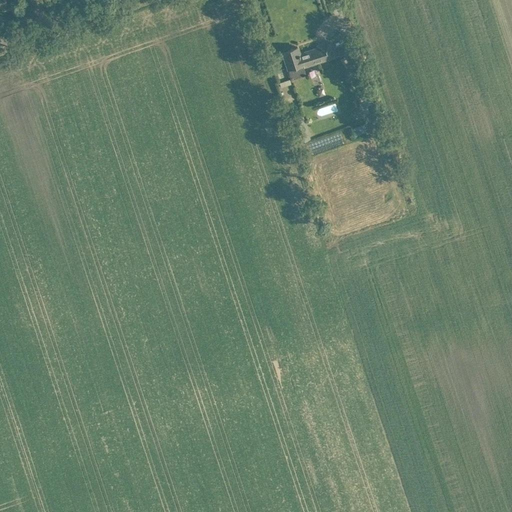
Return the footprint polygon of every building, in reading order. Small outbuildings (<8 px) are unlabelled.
[(298,46),(283,51),(286,61),(289,68),(290,68),(291,71),(293,77),(304,74),(302,67),(303,66),(335,56),(333,51),(330,41),(318,45),(318,47),(300,53),(298,46)] [(292,79),(280,81),(285,109),(297,107),(292,79)] [(299,116),(291,118),(299,141),(310,137),(307,128),(303,129),(299,116)] [(366,122),(352,128),(356,137),(370,131),(366,122)] [(308,143),(312,152),(344,141),(341,131),(308,143)]
